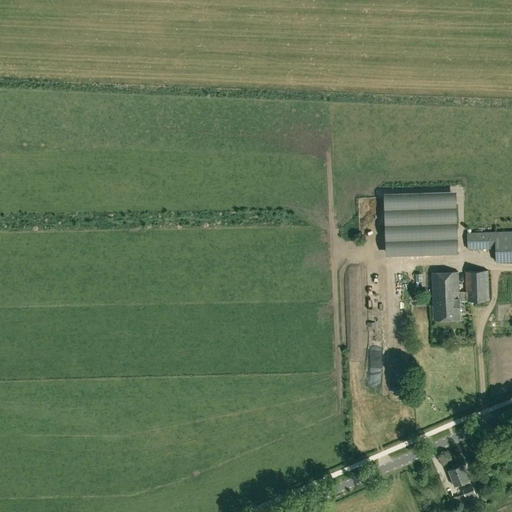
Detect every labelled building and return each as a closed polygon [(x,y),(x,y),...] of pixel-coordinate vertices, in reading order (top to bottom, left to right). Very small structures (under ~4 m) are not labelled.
[(370,210),(370,199),(356,198),(355,209),(370,210)] [(457,249),(457,227),(446,227),(446,249),(457,249)] [(511,232),(467,234),(468,250),(496,249),(496,262),(511,261),(511,232)] [(465,272),(466,293),(466,302),(489,301),(487,271),(465,272)] [(459,302),(466,302),(466,293),(459,293),(458,272),(431,274),(433,322),(460,321),(459,302)] [(349,331),(353,341),(359,339),(355,328),(349,331)] [(463,465),(448,471),(455,487),(470,481),(463,465)] [(472,486),(462,489),(464,494),(449,500),(453,509),(448,511),(459,511),(462,511),(462,509),(463,510),(479,503),(472,486)]
